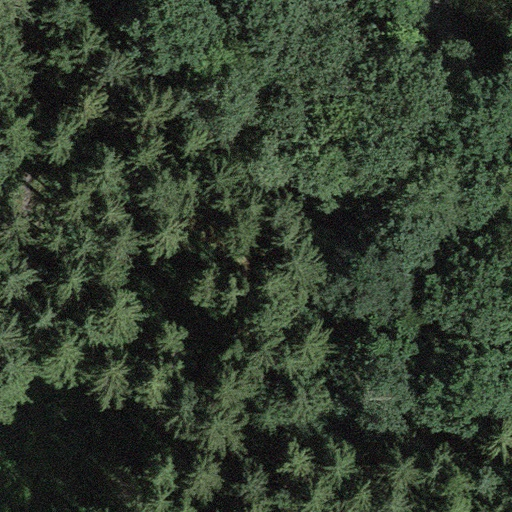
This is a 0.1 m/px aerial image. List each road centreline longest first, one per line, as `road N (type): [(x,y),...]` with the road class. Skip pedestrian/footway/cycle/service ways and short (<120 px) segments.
road 1 (track): [(16,0),(32,216)]
road 2 (track): [(511,134),(432,0)]
